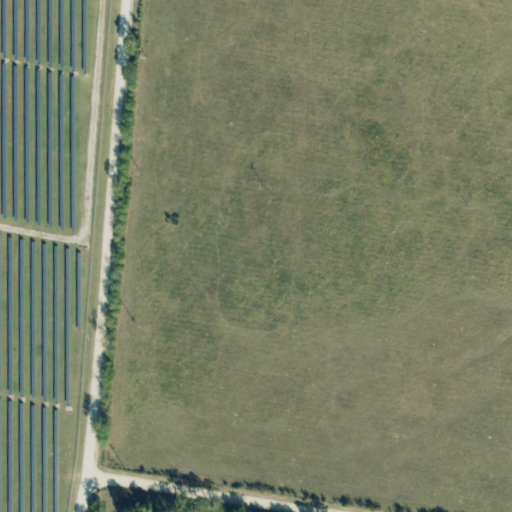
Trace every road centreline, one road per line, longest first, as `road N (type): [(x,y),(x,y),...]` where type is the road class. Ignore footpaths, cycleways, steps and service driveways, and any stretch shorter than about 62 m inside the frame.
road 1 (residential): [(128,0),(85,511)]
road 2 (residential): [(302,511),(90,478)]
